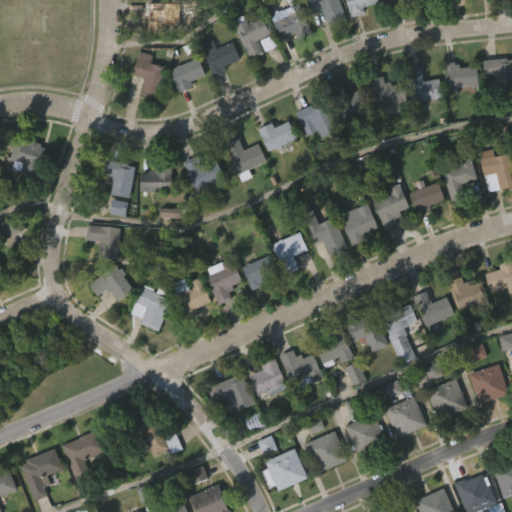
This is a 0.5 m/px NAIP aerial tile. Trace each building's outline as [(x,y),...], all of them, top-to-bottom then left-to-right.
[(339,0),(346,18),(328,26),(321,9),(310,13),(304,0),(339,0)] [(377,0),(378,2),(362,6),(364,13),(350,17),(345,0),(377,0)] [(390,0),(375,3),(381,38),(411,32),(405,3),(393,5),(391,0),(390,0)] [(482,17),(481,0),(452,0),(454,34),(467,33),(466,18),(482,17)] [(511,29),(511,0),(487,0),(489,30),(511,29)] [(172,6),(172,17),(168,17),(167,34),(149,33),(150,18),(145,18),(145,2),(168,3),(168,6),(172,6)] [(285,40),(282,42),(272,22),(289,14),(288,12),(299,7),(309,29),(285,40)] [(263,15),(272,32),(257,40),(263,53),(250,60),(232,25),(234,24),(232,20),(241,15),(247,23),(263,15)] [(375,41),(368,16),(355,20),(353,15),(340,19),(344,31),(340,32),(346,56),(361,52),(359,46),(375,41)] [(415,16),(416,37),(446,36),(446,16),(415,16)] [(330,27),(315,32),(313,27),(299,32),(307,53),(318,48),(324,64),(342,58),(330,27)] [(143,69),(161,69),(162,42),(139,41),(139,57),(143,57),(143,69)] [(235,42),(243,60),(226,67),(228,70),(224,72),(226,74),(216,78),(202,47),(214,41),(218,50),(235,42)] [(305,72),(297,44),(267,52),(275,80),(305,72)] [(166,67),(157,99),(139,94),(144,78),(131,75),(138,51),(153,55),(151,63),(166,67)] [(260,90),(273,85),(260,55),(243,62),(242,59),(230,64),(244,98),(260,91),(260,90)] [(182,91),(178,93),(168,69),(196,57),(204,74),(189,81),(191,87),(182,91)] [(507,58),(507,60),(511,59),(511,90),(498,92),(497,75),(485,76),(483,60),(507,58)] [(455,61),(455,63),(458,63),(459,67),(476,65),(479,92),(469,93),(469,89),(458,90),(458,93),(447,94),(444,62),(455,61)] [(423,68),(426,82),(441,79),(445,98),(436,100),(435,98),(414,102),(408,71),(423,68)] [(383,76),(384,83),(390,81),(391,85),(401,83),(408,109),(383,115),(381,109),(375,111),(367,80),(383,76)] [(228,80),(212,88),(208,79),(196,84),(209,113),(237,100),(228,80)] [(361,88),(372,113),(362,118),(361,116),(347,123),(344,116),(339,119),(329,98),(345,90),(347,94),(361,88)] [(155,137),(161,105),(146,103),(148,93),(133,91),(129,115),(139,117),(137,134),(155,137)] [(165,108),(175,131),(188,126),(186,121),(201,114),(194,96),(165,108)] [(480,114),(492,113),(494,128),(511,125),(511,116),(509,96),(479,100),(480,114)] [(327,100),(340,129),(324,136),(318,123),(306,128),(298,111),(320,101),(321,102),(327,100)] [(444,102),(446,126),(474,124),(473,105),(454,106),(454,101),(444,102)] [(418,119),(418,107),(407,107),(408,140),(437,138),(436,118),(418,119)] [(373,150),(399,141),(391,119),(381,122),(378,115),(363,120),(373,150)] [(291,120),(299,137),(281,146),(282,148),(278,150),(277,148),(271,151),(259,128),(274,121),(277,127),(291,120)] [(364,154),(356,130),(331,138),(339,162),(364,154)] [(240,137),(246,150),(261,143),(269,160),(251,168),(254,174),(243,179),(227,143),(240,137)] [(18,138),(31,142),(32,139),(43,142),(42,145),(49,147),(40,177),(14,168),(16,160),(12,158),(18,138)] [(298,165),(309,160),(317,177),(330,171),(317,140),(291,150),(298,165)] [(492,149),(494,156),(510,153),(511,162),(511,186),(487,192),(478,152),(492,149)] [(199,155),(202,161),(208,159),(210,164),(219,159),(230,184),(219,189),(215,182),(198,190),(185,162),(199,155)] [(469,157),(476,179),(461,184),(465,199),(451,203),(441,171),(448,169),(447,164),(454,161),(455,166),(459,165),(457,161),(469,157)] [(264,191),(293,177),(285,159),(270,166),(268,161),(254,168),(264,191)] [(132,175),(129,198),(109,196),(112,175),(101,173),(103,160),(126,163),(126,166),(133,167),(132,175)] [(170,164),(170,181),(181,181),(181,189),(171,189),(171,192),(140,192),(140,173),(147,173),(147,170),(155,170),(155,164),(170,164)] [(35,216),(41,184),(11,177),(6,199),(17,201),(15,211),(35,216)] [(263,201),(255,182),(239,189),(235,177),(221,182),(233,213),(263,201)] [(438,182),(445,200),(430,206),(432,211),(418,217),(409,194),(415,191),(414,190),(438,182)] [(398,183),(408,207),(399,211),(401,216),(396,219),(398,223),(385,229),(382,223),(378,225),(368,203),(372,201),(370,195),(380,191),(382,198),(391,194),(388,187),(398,183)] [(483,231),(511,224),(511,221),(505,192),(490,195),(489,187),(474,191),(483,231)] [(180,202),(190,229),(220,217),(210,191),(180,202)] [(473,217),(466,197),(437,206),(447,240),(461,236),(457,222),(473,217)] [(130,203),(99,200),(98,215),(109,216),(107,234),(127,236),(130,203)] [(367,204),(377,227),(363,234),(365,239),(348,247),(334,216),(344,212),(344,210),(348,208),(349,210),(367,204)] [(168,230),(168,208),(136,209),(137,230),(168,230)] [(311,210),(318,224),(333,217),(347,247),(328,255),(321,240),(307,246),(301,233),(303,232),(297,217),(311,210)] [(26,229),(4,240),(0,231),(0,223),(19,213),(27,228),(26,229)] [(425,244),(440,239),(435,221),(405,231),(413,255),(427,250),(425,244)] [(395,264),(391,253),(405,248),(396,222),(384,226),(386,233),(369,240),(380,269),(395,264)] [(122,227),(119,258),(101,256),(103,240),(88,239),(90,223),(122,227)] [(297,270),(284,275),(271,244),(300,232),(307,250),(292,256),(297,270)] [(335,254),(346,281),(375,269),(364,242),(335,254)] [(314,262),(309,250),(297,255),(308,283),(319,278),(325,292),(342,286),(331,256),(314,262)] [(0,279),(21,268),(13,254),(0,260),(0,279)] [(272,255),(279,274),(265,279),(267,282),(262,284),(263,286),(253,289),(244,266),(249,264),(249,263),(272,255)] [(229,301),(220,305),(208,276),(213,274),(210,267),(234,257),(244,280),(235,285),(237,289),(231,291),(235,299),(229,301)] [(511,258),(511,293),(510,286),(493,291),(488,273),(503,268),(501,262),(511,258)] [(81,278),(96,280),(95,285),(114,288),(117,267),(83,263),(81,278)] [(114,265),(118,270),(122,266),(127,273),(123,277),(132,290),(116,301),(107,288),(96,296),(87,284),(114,265)] [(281,313),(295,308),(289,294),(303,288),(296,271),(268,282),(281,313)] [(464,276),(467,283),(471,281),(472,285),(483,281),(488,293),(485,294),(490,305),(481,308),(479,303),(460,310),(450,281),(464,276)] [(200,277),(210,302),(196,308),(198,313),(186,318),(183,313),(180,314),(172,298),(176,296),(170,284),(183,279),(188,290),(191,288),(188,282),(200,277)] [(171,301),(157,331),(140,323),(144,314),(131,308),(140,286),(171,301)] [(426,290),(431,303),(446,297),(454,315),(438,322),(442,332),(431,336),(427,326),(424,327),(412,296),(426,290)] [(239,303),(246,329),(270,323),(263,297),(239,303)] [(201,309),(214,344),(228,339),(224,327),(238,322),(230,298),(201,309)] [(494,304),(495,308),(480,312),(486,330),(511,322),(511,307),(509,299),(494,304)] [(94,335),(105,327),(114,339),(130,327),(111,303),(85,323),(94,335)] [(410,304),(417,321),(403,327),(415,359),(400,365),(378,311),(388,307),(389,309),(392,308),(393,311),(410,304)] [(375,315),(388,344),(370,352),(362,336),(351,341),(345,327),(368,316),(369,318),(375,315)] [(444,320),(454,349),(482,339),(474,318),(460,323),(457,315),(444,320)] [(207,340),(195,316),(184,322),(181,316),(165,324),(182,358),(194,352),(192,347),(207,340)] [(166,336),(137,327),(128,353),(138,357),(136,363),(155,369),(166,336)] [(339,329),(353,358),(340,364),(337,357),(331,360),(333,365),(325,369),(314,346),(328,339),(326,335),(339,329)] [(427,342),(421,329),(408,335),(422,366),(450,353),(442,335),(427,342)] [(292,349),(295,357),(300,354),(302,358),(312,353),(323,379),(312,384),(309,377),(291,385),(277,356),(292,349)] [(415,396),(398,351),(379,359),(396,403),(415,396)] [(342,364),(348,380),(361,376),(366,390),(382,385),(370,354),(342,364)] [(287,389),(268,397),(266,391),(256,396),(247,376),(261,370),(259,364),(274,358),(287,389)] [(501,363),(511,395),(483,404),(479,391),(477,392),(471,373),(501,363)] [(243,372),(258,403),(234,414),(227,398),(222,400),(221,398),(214,401),(209,388),(243,372)] [(337,400),(349,396),(340,374),(312,384),(319,405),(336,398),(337,400)] [(454,415),(441,420),(429,389),(458,377),(470,408),(454,415)] [(465,384),(469,399),(482,396),(478,381),(465,384)] [(319,416),(308,391),(292,397),(288,388),(275,394),(287,423),(305,416),(307,421),(319,416)] [(263,430),(266,436),(283,428),(270,396),(256,402),(258,408),(244,414),(252,434),(263,430)] [(413,396),(426,426),(399,438),(393,425),(391,426),(383,409),(413,396)] [(340,405),(348,425),(361,419),(353,400),(340,405)] [(466,411),(473,442),(504,434),(496,403),(466,411)] [(153,409),(165,437),(177,432),(184,449),(173,454),(171,448),(155,455),(147,438),(124,447),(115,425),(153,409)] [(221,437),(226,451),(249,444),(238,413),(203,425),(209,441),(221,437)] [(357,456),(356,457),(343,426),(373,414),(386,444),(357,456)] [(463,447),(452,417),(422,428),(433,458),(463,447)] [(383,436),(399,433),(396,418),(380,422),(383,436)] [(81,483),(64,446),(99,429),(108,450),(87,459),(95,477),(81,483)] [(333,468),(322,474),(307,443),(334,430),(349,460),(333,468)] [(381,447),(393,476),(422,464),(409,434),(381,447)] [(38,500),(36,501),(22,465),(28,462),(27,459),(56,448),(64,468),(48,475),(52,484),(46,486),(49,495),(38,500)] [(291,486),(280,491),(267,462),(297,448),(310,478),(291,486)] [(261,463),(256,450),(240,456),(245,469),(261,463)] [(149,494),(166,487),(168,491),(176,488),(169,473),(159,477),(148,451),(126,460),(134,478),(140,475),(149,494)] [(341,463),(351,492),(381,482),(371,453),(341,463)] [(511,462),(511,497),(503,500),(493,468),(511,462)] [(0,511),(0,469),(4,468),(6,471),(11,469),(19,489),(4,495),(7,503),(1,505),(4,511),(0,511)] [(101,490),(92,469),(58,483),(69,511),(75,511),(85,508),(81,498),(101,490)] [(302,481),(314,511),(343,499),(330,469),(302,481)] [(273,488),(267,474),(253,479),(258,493),(273,488)] [(482,474),(484,478),(486,477),(497,504),(501,502),(504,511),(464,511),(453,484),(464,479),(465,481),(482,474)] [(230,511),(198,511),(191,496),(220,483),(233,511),(230,511)] [(301,511),(291,487),(262,499),(265,506),(257,510),(257,511),(301,511)] [(16,500),(20,511),(46,511),(59,508),(52,488),(16,500)] [(418,511),(414,501),(443,489),(452,511),(418,511)] [(188,511),(157,511),(183,499),(188,511)] [(491,511),(511,511),(511,499),(490,505),(491,511)]
